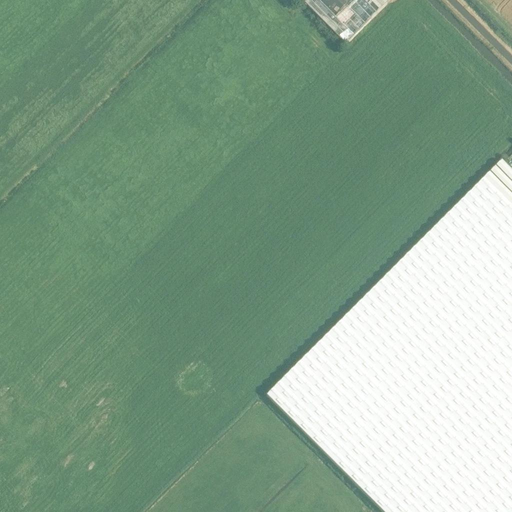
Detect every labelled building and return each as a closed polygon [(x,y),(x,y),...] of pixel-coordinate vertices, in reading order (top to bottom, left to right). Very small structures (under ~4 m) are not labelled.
[(323,0),(300,0),(345,45),(349,41),(388,3),(384,0),(353,0),(339,15),(323,0)] [(323,0),(339,15),(353,0),(323,0)] [(511,171),(503,163),(485,180),(511,207),(511,171)] [(347,478),(511,313),(511,207),(485,180),(337,328),(303,362),(267,398),(347,478)] [(511,511),(511,313),(347,478),(381,511),(511,511)]
